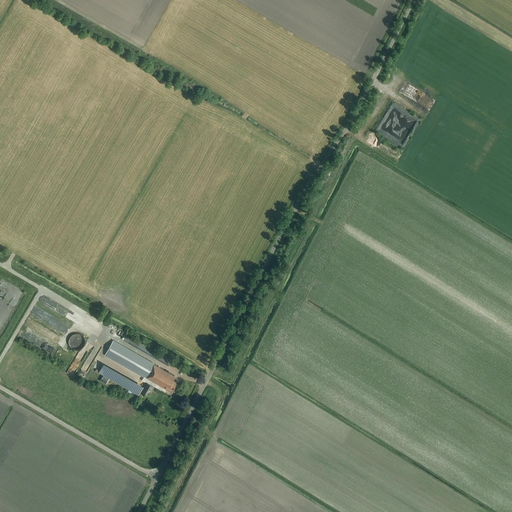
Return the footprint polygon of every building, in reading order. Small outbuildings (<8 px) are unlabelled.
[(44,326),(46,320),(38,317),(35,323),(44,326)] [(63,322),(72,326),(74,321),(66,317),(63,322)] [(79,334),(77,333),(76,334),(74,334),(72,335),(71,336),(69,338),(69,340),(69,342),(69,344),(70,346),(71,348),(73,349),(75,350),(77,350),(79,350),(81,349),(83,348),(84,346),(85,344),(85,342),(85,339),(83,337),(81,335),(79,334)] [(123,341),(163,364),(167,357),(127,334),(123,341)] [(173,381),(175,377),(155,365),(125,347),(113,340),(105,355),(117,361),(147,378),(172,392),(177,383),(173,381)] [(146,382),(140,392),(148,397),(154,387),(146,382)]
